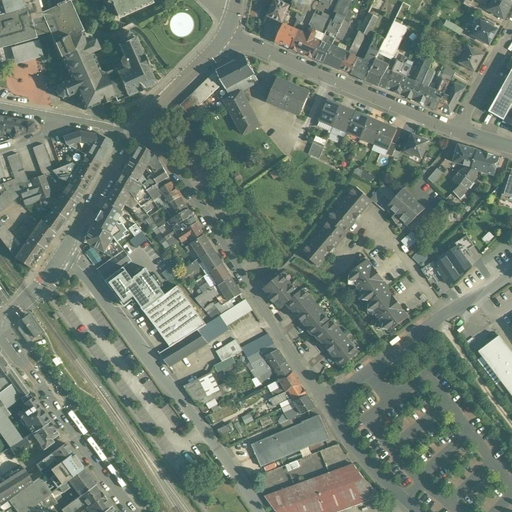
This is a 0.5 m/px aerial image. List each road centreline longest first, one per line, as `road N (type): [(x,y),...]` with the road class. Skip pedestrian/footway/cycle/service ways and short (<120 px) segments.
road 1 (residential): [(131,132),(151,143),(329,406)]
road 2 (residential): [(62,251),(259,511)]
road 3 (residential): [(455,129),(225,31)]
road 4 (residential): [(0,326),(133,511)]
road 5 (residential): [(448,314),(329,406)]
road 6 (residential): [(329,406),(421,511)]
road 7 (tertiary): [(225,31),(131,132)]
road 8 (tertiary): [(131,132),(62,251)]
road 9 (residential): [(0,106),(131,132)]
